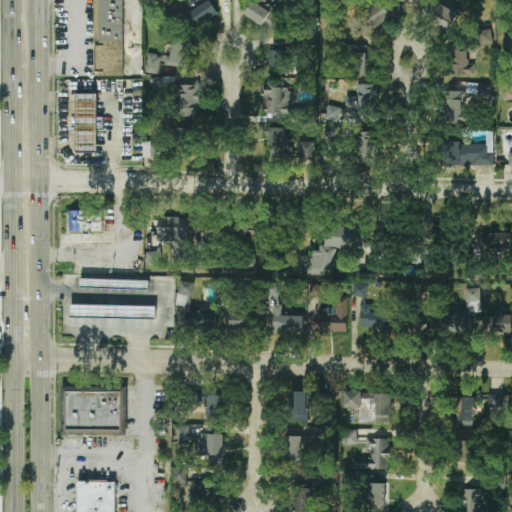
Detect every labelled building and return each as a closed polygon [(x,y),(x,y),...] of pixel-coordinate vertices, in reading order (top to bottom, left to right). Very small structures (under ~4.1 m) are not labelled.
[(95,0),(123,0),(124,77),(95,75),(95,0)] [(194,29),(219,16),(210,0),(207,0),(185,12),(194,29)] [(369,32),(392,18),(381,0),(379,0),(358,13),(369,32)] [(449,33),(458,14),(431,0),(430,0),(421,18),(449,33)] [(271,30),(279,17),(253,1),(245,15),(271,30)] [(478,30),(479,46),(493,45),(492,29),(478,30)] [(192,40),(175,38),(173,57),(148,54),(146,72),(160,74),(161,65),(188,68),(192,40)] [(273,75),(293,73),(291,43),(271,44),(273,75)] [(367,76),(367,46),(352,45),(351,75),(367,76)] [(476,75),(476,64),(469,64),(468,48),(451,48),(452,76),(476,75)] [(200,116),(200,85),(176,85),(176,77),(152,77),(152,93),(179,93),(179,116),(200,116)] [(265,116),(300,115),(300,108),(293,108),(293,90),(287,91),(287,82),(265,83),(265,116)] [(378,84),(357,84),(357,97),(347,96),(347,115),(377,116),(378,84)] [(464,91),(444,91),(444,122),(464,122),(464,91)] [(97,94),(77,94),(78,153),(98,152),(97,94)] [(339,122),(341,107),(328,105),(326,120),(339,122)] [(177,121),(177,133),(194,133),(194,122),(177,121)] [(315,159),(316,143),(286,143),(286,128),(266,127),(265,137),(271,137),(271,158),(315,159)] [(374,162),(375,132),(358,132),(357,161),(374,162)] [(494,165),(494,132),(487,132),(487,143),(444,143),(444,165),(494,165)] [(165,157),(165,143),(144,143),(144,158),(165,157)] [(103,232),(102,211),(69,212),(70,233),(103,232)] [(158,218),(158,240),(193,240),(193,218),(158,218)] [(452,225),(435,223),(433,243),(450,245),(452,225)] [(337,247),(362,248),(367,250),(371,238),(371,232),(357,227),(327,226),(326,230),(325,245),(319,245),(316,254),(308,254),(308,274),(320,275),(320,271),(331,272),(331,266),(337,247)] [(260,230),(246,231),(247,248),(260,248),(260,230)] [(511,252),(511,233),(481,233),(481,251),(511,252)] [(146,252),(147,265),(161,265),(160,252),(146,252)] [(86,288),(119,287),(118,279),(85,280),(86,288)] [(178,294),(192,297),(195,283),(180,280),(178,294)] [(352,297),(367,298),(368,284),(353,283),(352,297)] [(481,312),(481,288),(466,289),(467,312),(481,312)] [(347,334),(348,297),(336,297),(335,311),(315,311),(314,333),(347,334)] [(271,331),(304,331),(304,316),(282,316),(282,304),(270,305),(271,331)] [(361,305),(361,328),(390,328),(391,313),(372,312),(372,305),(361,305)] [(186,330),(217,330),(216,313),(199,313),(199,307),(186,307),(186,330)] [(230,313),(230,331),(251,331),(251,313),(230,313)] [(425,315),(425,332),(440,332),(440,315),(425,315)] [(472,316),(442,315),(442,336),(471,336),(472,316)] [(511,315),(487,315),(487,334),(511,334),(511,315)] [(61,386),(126,386),(126,435),(61,434),(61,386)] [(307,421),(306,392),(290,392),(290,422),(307,421)] [(359,422),(391,423),(392,393),(344,392),(344,408),(360,408),(359,422)] [(503,394),(489,394),(488,407),(503,408),(503,394)] [(206,420),(225,420),(226,395),(207,395),(206,420)] [(476,395),(456,395),(456,421),(476,421),(476,395)] [(177,427),(177,441),(191,441),(190,426),(177,427)] [(225,435),(198,434),(198,456),(206,456),(206,465),(224,465),(225,435)] [(310,437),(286,436),(285,468),(302,468),(303,449),(310,449),(310,437)] [(390,470),(390,439),(369,438),(368,458),(353,458),(352,469),(390,470)] [(458,470),(474,469),(474,441),(457,442),(458,470)] [(187,484),(188,468),(173,468),(172,483),(187,484)] [(325,473),(325,486),(337,487),(338,474),(325,473)] [(354,473),(343,474),(344,485),(355,485),(354,473)] [(77,511),(115,511),(116,482),(78,481),(77,511)] [(366,511),(374,511),(387,509),(381,482),(364,486),(368,501),(364,502),(366,511)] [(215,507),(218,491),(202,487),(202,484),(199,484),(195,503),(215,507)] [(311,511),(310,489),(294,489),(294,511),(311,511)] [(485,489),(464,489),(463,511),(490,511),(490,509),(484,509),(485,489)]
